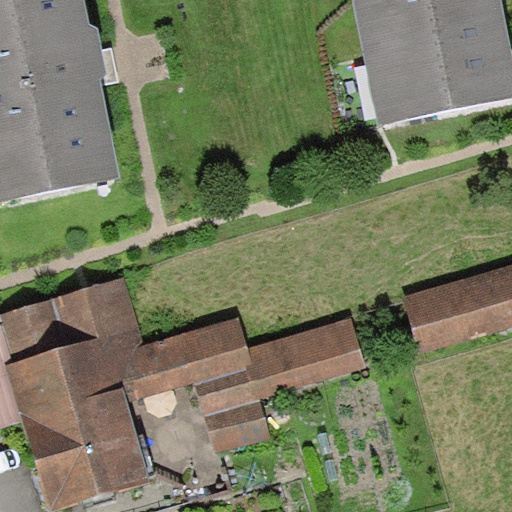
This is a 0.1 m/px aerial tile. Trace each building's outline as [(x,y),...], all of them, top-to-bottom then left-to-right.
[(82,0),(0,0),(0,204),(118,182),(96,67),(82,0)] [(360,0),(385,123),(511,96),(511,44),(503,0),(360,0)] [(511,269),(407,299),(421,351),(511,325),(511,269)] [(18,378),(12,380),(25,424),(50,511),(53,511),(102,498),(151,484),(128,406),(199,385),(252,370),(246,351),(238,325),(143,353),(123,284),(0,320),(3,330),(18,378)] [(246,351),(252,370),(199,385),(217,453),(272,437),(263,401),(366,368),(350,318),(246,351)] [(18,378),(3,330),(0,331),(0,431),(25,424),(12,380),(18,378)]
